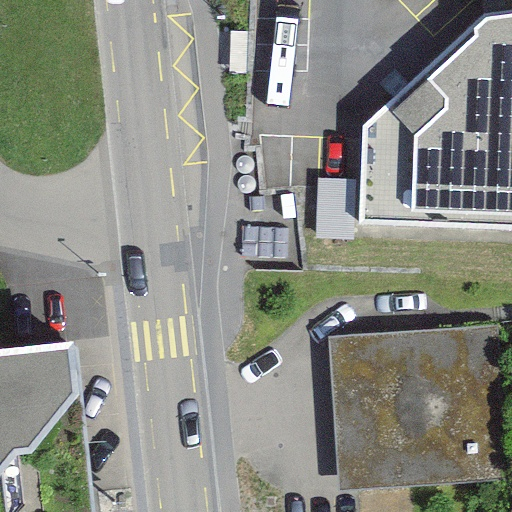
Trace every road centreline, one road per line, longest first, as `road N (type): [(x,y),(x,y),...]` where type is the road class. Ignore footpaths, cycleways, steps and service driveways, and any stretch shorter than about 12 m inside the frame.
road 1 (secondary): [(187,511),(154,223)]
road 2 (secondary): [(154,223),(131,0)]
road 3 (residential): [(154,223),(57,232),(0,210)]
